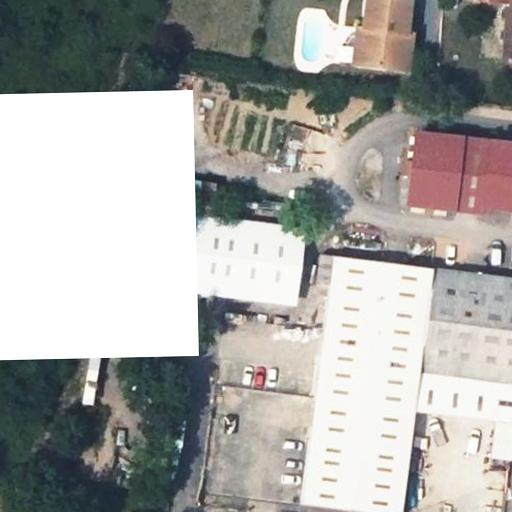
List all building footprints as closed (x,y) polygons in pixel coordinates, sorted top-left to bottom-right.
[(409,0),(406,0),(365,0),(362,29),(358,65),(401,70),(406,33),(409,0)] [(511,0),(503,0),(503,7),(506,7),(507,11),(511,11),(511,0)] [(362,29),(356,28),(352,65),(358,65),(362,29)] [(407,71),(411,34),(406,33),(401,70),(407,71)] [(511,145),(416,135),(413,163),(406,162),(411,176),(408,204),(481,213),(482,208),(511,211),(511,145)] [(191,295),(303,300),(306,221),(194,217),(191,295)] [(327,283),(321,337),(300,504),(364,511),(399,511),(413,411),(511,423),(511,280),(319,256),(315,282),(327,283)]
